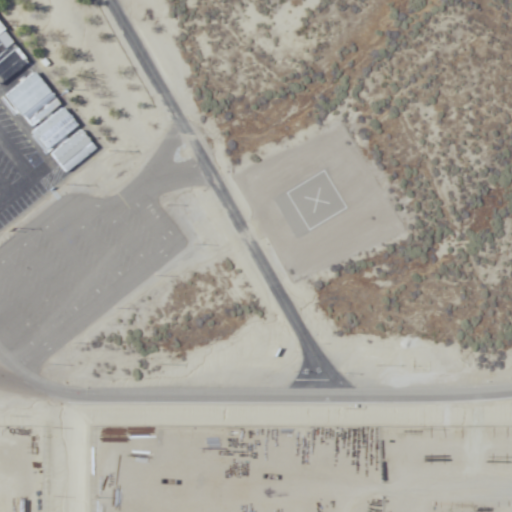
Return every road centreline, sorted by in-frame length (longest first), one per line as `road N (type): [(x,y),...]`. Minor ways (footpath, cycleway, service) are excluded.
road 1 (residential): [(111,0),(340,394)]
road 2 (residential): [(340,394),(62,390),(26,372),(0,343)]
road 3 (residential): [(249,511),(340,394),(511,388)]
road 4 (residential): [(68,511),(62,390)]
